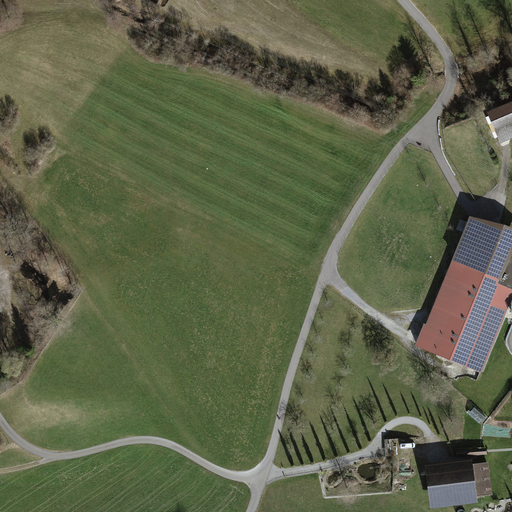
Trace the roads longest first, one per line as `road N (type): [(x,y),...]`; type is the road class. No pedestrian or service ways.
road 1 (unclassified): [(401,0),(451,58),(456,79),(393,154),(335,247),(249,511)]
road 2 (track): [(261,482),(144,439),(31,454),(0,423)]
road 3 (track): [(421,126),(469,207),(511,231)]
